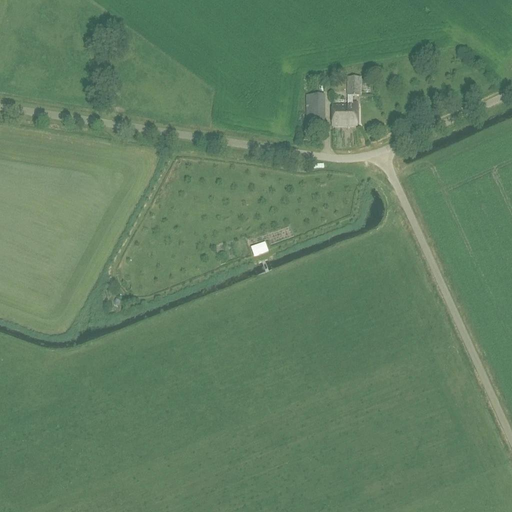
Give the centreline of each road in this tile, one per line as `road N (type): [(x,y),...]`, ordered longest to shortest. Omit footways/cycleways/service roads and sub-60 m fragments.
road 1 (unclassified): [(380,153),(344,159),(0,107)]
road 2 (unclassified): [(511,444),(380,153)]
road 3 (unclassified): [(511,95),(380,153)]
